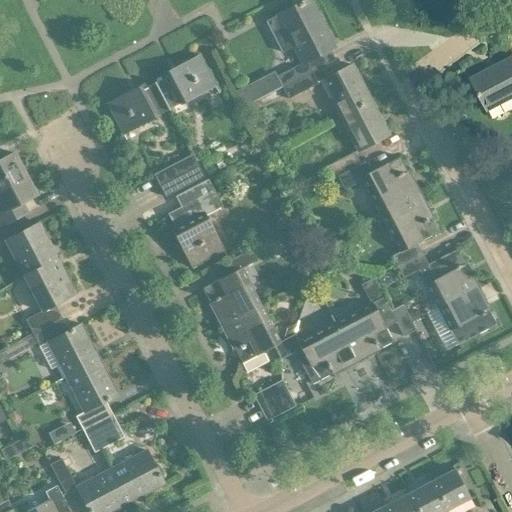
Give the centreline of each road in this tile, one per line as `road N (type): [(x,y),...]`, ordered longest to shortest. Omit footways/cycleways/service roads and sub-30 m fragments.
road 1 (residential): [(242,511),(73,180),(65,140)]
road 2 (residential): [(511,275),(410,74),(511,0)]
road 3 (unclassified): [(278,511),(475,407)]
